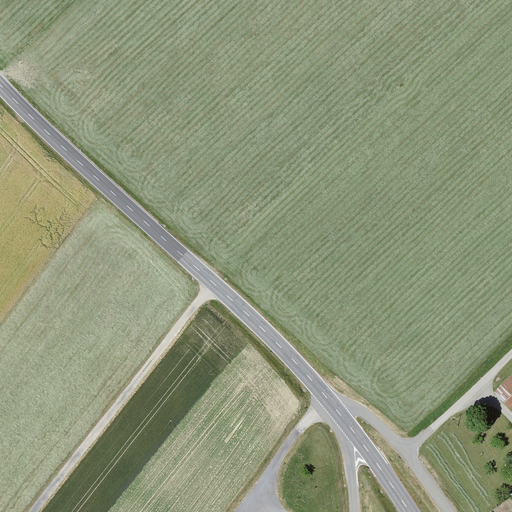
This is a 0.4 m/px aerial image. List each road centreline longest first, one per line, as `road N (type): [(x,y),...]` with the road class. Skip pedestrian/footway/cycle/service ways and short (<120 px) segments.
road 1 (tertiary): [(0,92),(334,405)]
road 2 (track): [(208,281),(31,511)]
road 3 (tertiary): [(450,511),(409,452),(360,411),(334,405)]
road 4 (track): [(409,452),(511,351)]
